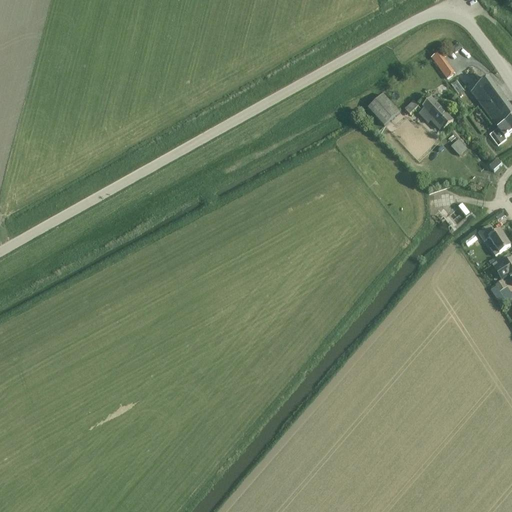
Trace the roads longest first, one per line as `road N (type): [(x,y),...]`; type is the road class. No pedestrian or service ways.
road 1 (unclassified): [(0,252),(428,15),(473,29),(511,85)]
road 2 (track): [(419,20),(245,161),(0,297)]
road 3 (track): [(348,104),(411,163),(502,178)]
road 4 (track): [(245,161),(384,84)]
